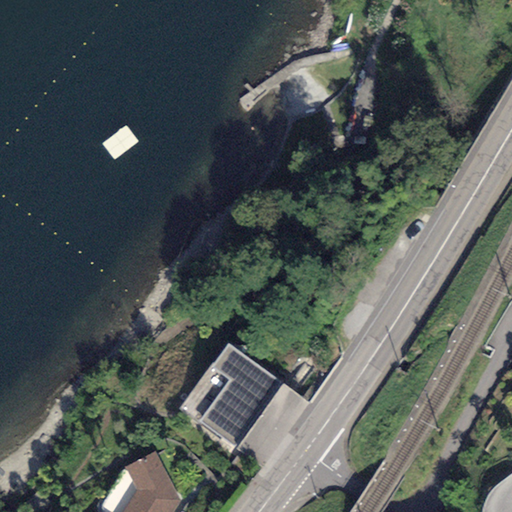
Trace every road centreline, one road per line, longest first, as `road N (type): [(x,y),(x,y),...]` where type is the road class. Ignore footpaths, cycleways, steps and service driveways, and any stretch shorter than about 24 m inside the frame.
road 1 (secondary): [(305,450),(397,318),(511,128)]
road 2 (residential): [(305,450),(392,510),(412,507),(511,340)]
